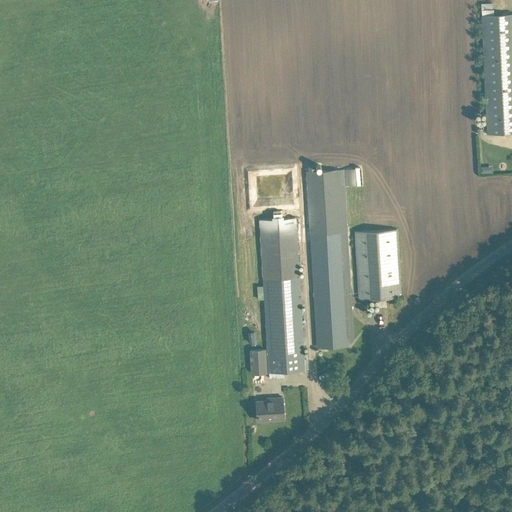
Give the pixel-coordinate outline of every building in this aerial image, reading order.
[(481,3),(482,16),(481,16),(487,133),(511,132),(511,13),(494,15),(494,9),(493,9),(492,2),(481,3)] [(307,171),(317,347),(348,345),(339,169),(307,171)] [(273,219),(260,219),(262,260),(263,279),(268,362),(269,372),(304,370),(304,360),(299,277),(297,257),(295,217),(282,218),(282,214),(281,214),(280,212),(273,213),(273,219)] [(355,231),(359,299),(400,297),(396,228),(355,231)] [(282,399),(256,401),(257,420),(267,419),(267,417),(275,416),(275,418),(284,418),(282,399)]
